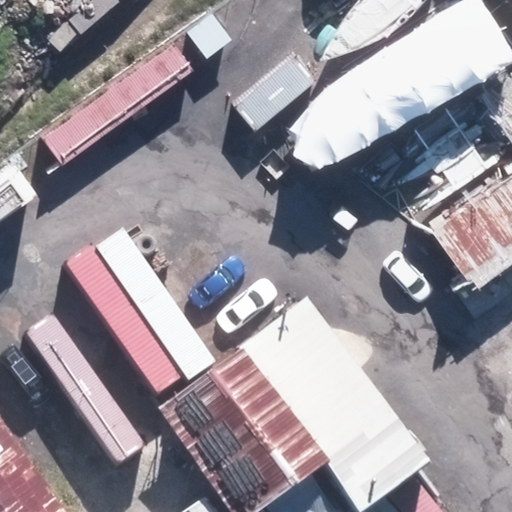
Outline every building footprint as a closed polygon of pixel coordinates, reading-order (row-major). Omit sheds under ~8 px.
[(63,162),(198,60),(177,33),(42,135),(63,162)] [(0,218),(28,198),(4,166),(0,168),(0,218)] [(449,270),(447,271),(511,348),(511,170),(436,221),(464,256),(449,270)] [(366,511),(432,463),(310,299),(233,357),(216,335),(180,362),(199,388),(99,462),(135,511),(348,511),(356,507),(359,511),(366,511)] [(0,511),(76,511),(0,403),(0,511)]
